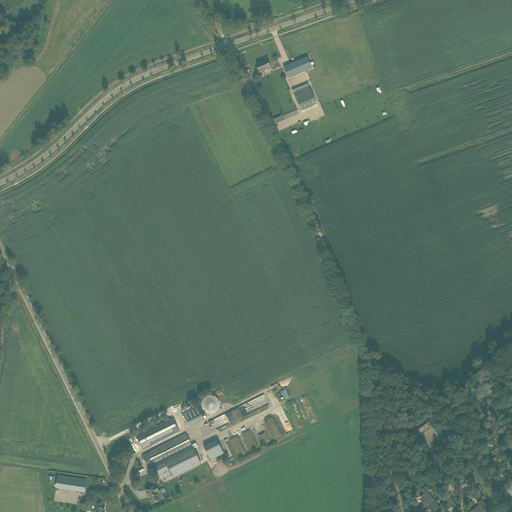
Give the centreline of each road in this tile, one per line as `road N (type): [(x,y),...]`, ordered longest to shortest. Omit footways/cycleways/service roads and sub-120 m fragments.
road 1 (track): [(365,356),(298,185),(244,81)]
road 2 (unclassified): [(130,511),(0,247)]
road 3 (unclassified): [(0,184),(122,85),(227,44)]
road 4 (track): [(511,334),(470,373),(434,385),(365,356)]
road 5 (track): [(365,356),(372,511)]
road 6 (unclassified): [(227,44),(355,0)]
